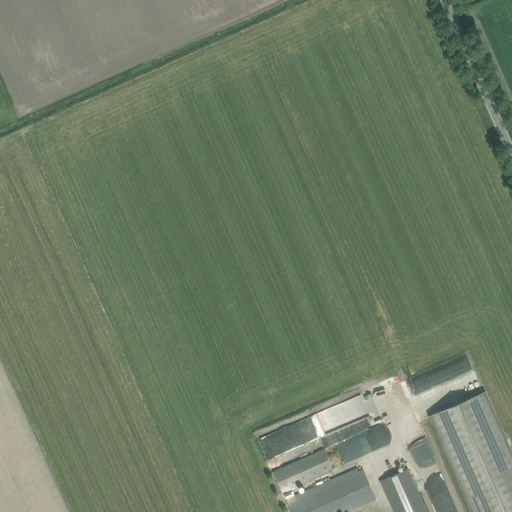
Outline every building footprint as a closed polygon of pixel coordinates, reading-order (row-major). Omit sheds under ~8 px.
[(507,511),(511,510),(511,455),(485,393),(431,416),(473,511),(507,511)] [(336,441),(342,459),(385,444),(378,425),(373,426),(370,417),(329,431),(333,442),(336,441)] [(412,422),(401,427),(417,461),(425,457),(422,451),(425,449),(412,422)] [(256,440),(265,460),(281,453),(272,433),(256,440)] [(274,471),(283,492),(334,470),(324,448),(274,471)] [(381,480),(394,511),(426,511),(407,468),(381,480)] [(296,498),(293,491),(284,495),(287,502),(291,511),(346,511),(376,499),(363,469),(296,498)]
